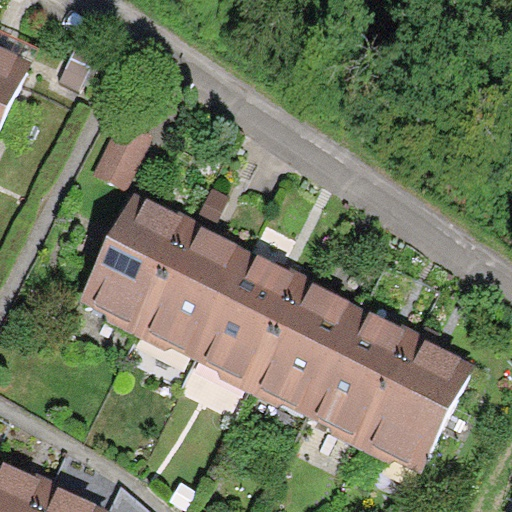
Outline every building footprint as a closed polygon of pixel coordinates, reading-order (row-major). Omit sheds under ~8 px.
[(0,136),(32,65),(0,51),(0,136)] [(98,60),(76,51),(60,86),(81,95),(98,60)] [(157,141),(121,124),(94,180),(131,197),(157,141)] [(399,462),(425,473),(478,369),(441,350),(399,329),(329,293),(288,272),(218,236),(177,215),(141,196),(85,305),(103,314),(109,323),(162,349),(171,347),(218,372),(222,379),(275,405),(284,406),(331,428),(334,435),(388,464),(399,462)] [(0,511),(101,511),(75,500),(32,480),(0,465),(0,511)]
